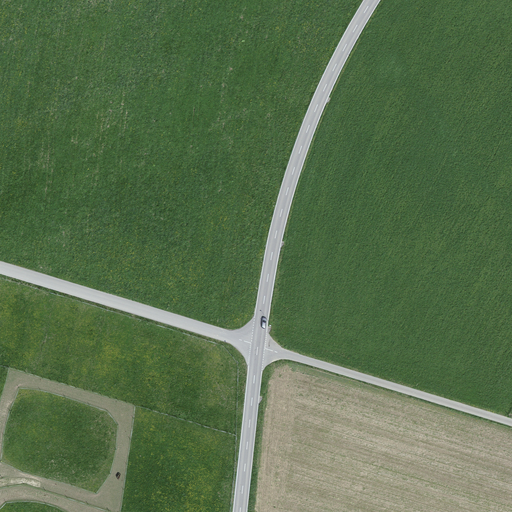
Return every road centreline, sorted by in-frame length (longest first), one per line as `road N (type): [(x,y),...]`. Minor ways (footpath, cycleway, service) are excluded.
road 1 (tertiary): [(257,345),(292,172),(331,73),(372,0)]
road 2 (unclassified): [(257,345),(0,269)]
road 3 (unclassified): [(257,345),(511,426)]
road 4 (tertiary): [(239,511),(257,345)]
